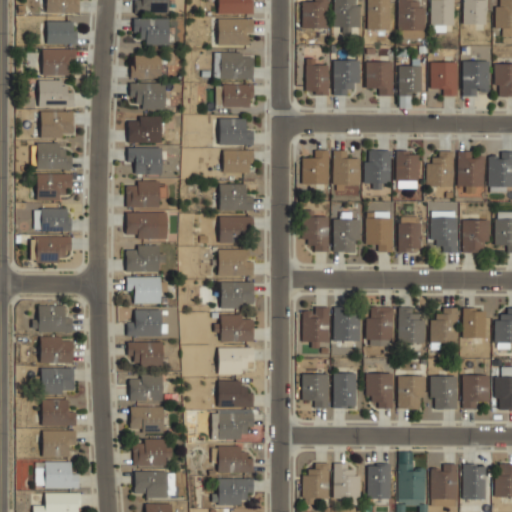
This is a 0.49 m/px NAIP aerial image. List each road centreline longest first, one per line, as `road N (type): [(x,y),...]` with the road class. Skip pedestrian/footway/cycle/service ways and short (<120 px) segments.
road 1 (residential): [(112,511),(98,282),(107,0)]
road 2 (residential): [(282,0),(281,511)]
road 3 (residential): [(511,277),(279,281)]
road 4 (residential): [(511,121),(282,119)]
road 5 (residential): [(511,431),(284,431)]
